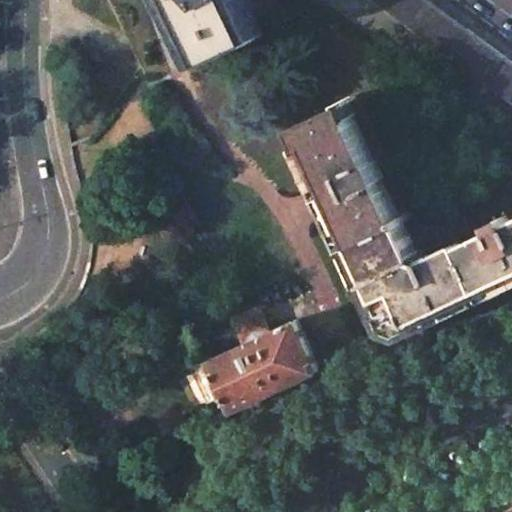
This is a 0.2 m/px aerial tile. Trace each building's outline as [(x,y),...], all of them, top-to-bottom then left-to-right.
[(111,0),(141,64),(142,65),(150,82),(175,70),(201,58),(174,0),(111,0)] [(174,0),(201,58),(203,62),(266,33),(261,23),(250,0),(174,0)] [(374,0),(511,102),(511,62),(428,0),(374,0)] [(332,202),(348,238),(398,214),(347,102),(296,126),(323,184),(328,193),(332,202)] [(405,211),(400,214),(414,242),(422,258),(430,255),(461,241),(459,238),(439,195),(421,203),(425,213),(414,217),(413,216),(413,215),(412,215),(411,214),(411,213),(410,213),(409,212),(407,212),(406,212),(405,211)] [(389,327),(403,331),(427,320),(483,293),(485,292),(462,243),(461,241),(430,255),(422,258),(414,242),(400,214),(398,214),(348,238),(389,327)] [(511,215),(511,214),(507,216),(507,214),(492,221),(493,223),(489,224),(491,229),(462,243),(485,292),(511,279),(511,215)] [(213,358),(237,409),(279,389),(321,370),(298,319),(265,334),(263,330),(268,328),(260,309),(237,319),(246,338),(250,337),(252,340),(213,358)] [(225,405),(229,413),(237,409),(213,358),(193,368),(209,402),(215,400),(219,408),(225,405)]
